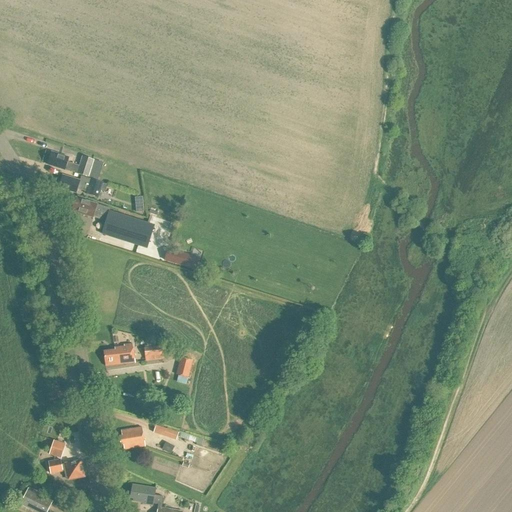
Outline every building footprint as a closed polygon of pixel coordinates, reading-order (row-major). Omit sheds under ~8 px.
[(51,153),(48,165),(89,178),(94,161),(83,158),(80,167),(67,164),(69,159),(51,153)] [(63,176),(59,188),(76,194),(77,190),(87,193),(86,195),(99,199),(104,184),(80,177),(78,181),(63,176)] [(102,235),(147,250),(154,227),(109,213),(110,211),(82,202),(81,203),(75,201),(72,210),(80,213),(80,215),(92,219),(93,218),(106,222),(102,235)] [(179,253),(176,264),(195,270),(198,259),(179,253)] [(123,346),(114,347),(114,350),(103,351),(105,366),(135,362),(132,344),(123,345),(123,346)] [(160,346),(144,348),(145,360),(162,358),(160,346)] [(189,379),(193,361),(180,358),(176,376),(189,379)] [(163,393),(154,387),(149,395),(157,401),(163,393)] [(155,426),(153,434),(176,440),(177,433),(155,426)] [(121,431),(122,436),(119,436),(120,445),(123,445),(124,450),(145,447),(141,427),(121,431)] [(204,440),(180,432),(178,437),(202,445),(204,440)] [(66,444),(55,440),(50,455),(61,458),(66,444)] [(82,461),(61,465),(61,461),(47,463),(49,474),(64,471),(65,478),(70,477),(71,480),(85,477),(83,468),(84,468),(82,461)] [(133,485),(131,499),(133,499),(133,502),(143,503),(143,504),(153,506),(153,504),(158,504),(156,511),(181,511),(182,511),(161,508),(163,498),(154,496),(155,489),(133,485)] [(28,489),(20,505),(33,511),(47,511),(53,501),(28,489)]
